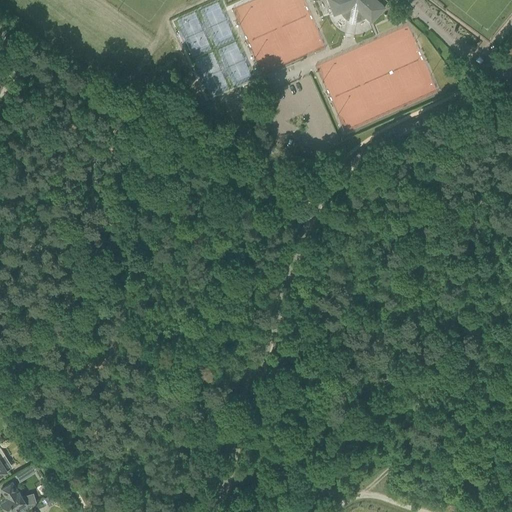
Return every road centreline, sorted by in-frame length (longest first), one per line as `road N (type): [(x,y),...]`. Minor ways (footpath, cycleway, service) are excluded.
road 1 (unclassified): [(219,511),(255,384),(340,156)]
road 2 (unclassified): [(0,107),(20,76),(42,72),(296,159),(340,156)]
road 3 (unclassified): [(340,156),(511,84)]
road 4 (track): [(511,390),(363,490)]
road 5 (unknown): [(502,88),(397,0)]
